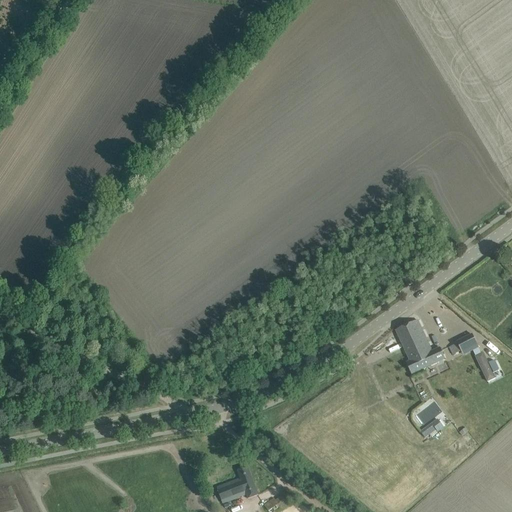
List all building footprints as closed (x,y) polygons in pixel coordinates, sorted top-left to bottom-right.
[(432,352),(418,320),(396,331),(410,362),(407,363),(412,374),(445,359),(440,348),(432,352)] [(455,354),(461,351),(457,343),(451,346),(455,354)] [(480,347),(459,357),(464,368),(485,358),(480,347)] [(24,363),(12,374),(18,381),(30,370),(24,363)] [(394,412),(409,405),(395,375),(380,382),(394,412)] [(40,388),(51,394),(55,385),(44,380),(40,388)] [(438,419),(420,432),(424,438),(436,430),(437,432),(444,428),(438,419)] [(466,428),(460,432),(462,436),(468,432),(466,428)] [(336,446),(330,438),(313,451),(319,459),(336,446)] [(216,488),(223,504),(245,496),(247,500),(258,495),(247,467),(237,471),(240,479),(216,488)] [(281,509),(292,501),(286,493),(275,501),(274,499),(264,506),(269,511),(273,509),(274,511),(280,507),(281,509)]
